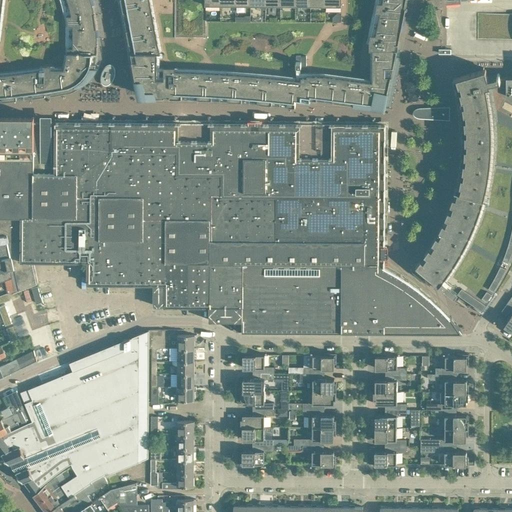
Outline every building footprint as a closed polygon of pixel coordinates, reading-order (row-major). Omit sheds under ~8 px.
[(0,0),(0,97),(3,97),(10,96),(18,95),(46,92),(46,90),(51,89),(51,90),(51,91),(70,88),(73,87),(76,85),(80,84),(83,82),(87,78),(90,75),(92,71),(94,67),(95,66),(96,62),(97,59),(98,51),(98,34),(97,26),(95,10),(94,2),(93,0),(0,0)] [(121,0),(139,94),(161,94),(165,94),(165,93),(170,93),(170,94),(190,95),(199,95),(205,95),(213,96),(235,97),(251,99),(258,99),(266,100),(273,101),(281,101),(293,103),(296,103),(296,97),(296,96),(310,98),(311,98),(311,95),(325,97),(340,99),(355,101),(370,103),(385,105),(391,74),(392,74),(398,46),(396,46),(397,40),(399,40),(407,0),(121,0)] [(511,15),(475,15),(475,41),(511,41),(511,15)] [(100,76),(100,79),(101,82),(103,85),(105,85),(107,85),(109,84),(112,82),(113,79),(115,76),(115,73),(115,69),(114,66),(113,64),(111,62),(109,63),(106,64),(104,66),(102,69),(101,72),(100,76)] [(511,75),(506,76),(500,76),(499,74),(497,74),(488,76),(487,70),(486,67),(475,70),(457,75),(454,76),(456,84),(459,97),(461,111),(462,125),(462,140),(461,154),(460,168),(457,181),(453,195),(448,208),(443,222),(436,234),(429,246),(421,257),(416,263),(438,281),(436,284),(445,291),(444,291),(457,300),(461,295),(482,310),(490,299),(494,293),(498,287),(502,281),(506,275),(509,268),(511,262),(511,75)] [(418,116),(449,117),(449,111),(449,105),(418,106),(416,107),(414,108),(412,109),(412,111),(412,113),(414,115),(416,115),(418,116)] [(0,205),(34,206),(34,189),(34,161),(31,161),(32,138),(34,138),(34,130),(34,121),(34,117),(34,115),(0,115),(0,205)] [(0,234),(6,234),(8,241),(12,256),(14,268),(16,276),(19,290),(38,283),(33,261),(88,261),(88,262),(83,262),(83,268),(88,268),(88,269),(88,273),(88,283),(154,283),(154,305),(209,306),(209,320),(236,320),(242,320),(242,322),(242,331),(342,332),(342,262),(384,261),(384,246),(385,124),(367,123),(348,123),(330,123),(311,123),(292,123),(276,123),(274,123),(263,123),(263,119),(255,119),(248,119),(248,123),(237,122),(183,122),(179,122),(55,121),(49,121),(40,121),(34,121),(34,130),(34,138),(32,138),(31,161),(34,161),(34,189),(34,206),(0,205),(0,234)] [(407,174),(407,186),(422,186),(422,178),(414,178),(414,174),(407,174)] [(6,234),(0,234),(0,242),(8,241),(6,234)] [(0,258),(4,258),(12,256),(8,241),(0,242),(0,258)] [(12,258),(0,260),(0,267),(13,265),(12,258)] [(342,262),(342,332),(369,332),(448,332),(462,332),(455,323),(452,318),(451,316),(450,316),(441,306),(431,297),(420,288),(414,284),(408,280),(396,272),(384,266),(384,261),(342,262)] [(58,326),(39,332),(47,357),(66,351),(58,326)] [(152,348),(157,348),(163,348),(163,329),(150,329),(150,348),(152,348)] [(149,416),(149,403),(149,348),(149,330),(146,331),(128,338),(70,362),(38,374),(41,383),(28,388),(25,390),(21,391),(25,402),(33,420),(28,422),(12,430),(10,430),(0,435),(0,450),(2,453),(10,463),(13,467),(16,472),(23,481),(24,481),(24,482),(30,489),(32,493),(40,487),(55,474),(67,466),(71,463),(73,467),(78,475),(77,475),(62,484),(67,492),(70,496),(84,487),(93,482),(92,481),(104,474),(104,475),(148,457),(149,416)] [(178,334),(178,348),(195,348),(195,334),(178,334)] [(195,361),(195,348),(178,348),(178,361),(195,361)] [(34,352),(34,350),(26,353),(31,363),(37,361),(34,352)] [(241,352),(241,363),(243,363),(243,367),(265,367),(265,354),(253,354),(253,352),(241,352)] [(336,363),(337,353),(337,352),(325,352),(325,354),(313,354),(313,367),(334,368),(335,363),(336,363)] [(31,363),(26,353),(21,356),(26,366),(31,363)] [(374,353),(374,363),(376,363),(376,368),(397,368),(397,355),(385,355),(386,353),(374,353)] [(436,367),(435,373),(443,373),(443,368),(467,368),(467,364),(469,364),(469,353),(457,353),(457,355),(441,355),(441,367),(436,367)] [(26,366),(21,356),(15,358),(20,368),(26,366)] [(20,368),(15,358),(10,361),(15,371),(20,368)] [(15,371),(10,361),(4,363),(9,374),(15,371)] [(195,373),(195,361),(178,361),(178,373),(195,373)] [(9,374),(4,363),(0,365),(0,369),(3,377),(4,376),(9,374)] [(418,371),(421,381),(428,380),(425,370),(418,371)] [(289,372),(274,372),(274,378),(274,381),(289,381),(289,372)] [(195,386),(195,373),(178,373),(177,386),(195,386)] [(241,382),(241,390),(265,390),(265,378),(243,378),(243,382),(241,382)] [(309,390),(309,391),(336,391),(336,383),(334,383),(334,378),(313,378),(313,390),(309,390)] [(374,383),(374,391),(397,391),(397,379),(376,379),(375,383),(374,383)] [(441,391),(469,392),(469,383),(467,383),(467,379),(445,379),(445,391),(441,391)] [(195,399),(195,386),(177,386),(171,386),(170,393),(177,393),(177,399),(195,399)] [(265,403),(265,390),(241,390),(241,398),(243,398),(243,403),(265,403)] [(0,419),(5,417),(9,416),(13,414),(15,413),(25,409),(18,391),(5,398),(10,409),(3,412),(2,409),(0,409),(0,402),(2,402),(0,398),(0,419)] [(336,399),(336,391),(309,391),(309,403),(303,402),(289,402),(289,408),(303,409),(310,409),(310,403),(334,403),(334,399),(336,399)] [(397,404),(397,391),(374,391),(373,399),(375,399),(375,403),(397,404)] [(469,400),(469,392),(441,391),(441,403),(427,403),(427,409),(435,409),(443,409),(443,404),(467,404),(467,400),(469,400)] [(8,427),(20,421),(21,423),(29,420),(25,409),(15,413),(13,414),(9,416),(5,417),(0,419),(0,435),(10,430),(8,427)] [(310,414),(310,409),(303,409),(303,415),(309,415),(308,427),(336,427),(336,419),(334,419),(334,414),(310,414)] [(443,415),(443,409),(435,409),(435,415),(441,415),(441,427),(468,428),(468,419),(467,419),(467,415),(443,415)] [(241,418),(241,426),(264,426),(265,414),(243,414),(243,418),(241,418)] [(373,419),(373,427),(397,427),(397,415),(375,415),(375,419),(373,419)] [(177,420),(177,434),(194,434),(195,420),(177,420)] [(272,422),(272,430),(285,431),(285,423),(272,422)] [(264,439),(264,426),(241,426),(241,434),(243,434),(243,439),(264,439)] [(336,435),(336,427),(308,427),(312,427),(312,439),(324,439),(334,439),(334,435),(336,435)] [(397,440),(397,427),(373,427),(373,435),(375,435),(375,440),(397,440)] [(468,436),(468,428),(441,427),(441,428),(445,428),(445,439),(445,440),(466,440),(466,436),(468,436)] [(194,447),(194,434),(177,434),(177,447),(194,447)] [(194,459),(194,447),(177,447),(177,459),(194,459)] [(241,454),(241,464),(241,465),(252,465),(252,463),(264,463),(264,450),(243,449),(243,454),(241,454)] [(312,450),(312,463),(324,463),(324,465),(336,465),(336,455),(334,455),(334,450),(312,450)] [(373,455),(373,465),(378,465),(385,465),(385,463),(397,464),(397,450),(375,450),(375,455),(373,455)] [(445,451),(445,452),(445,464),(456,464),(456,466),(468,466),(468,455),(466,455),(466,451),(445,451)] [(194,472),(194,459),(177,459),(177,472),(194,472)] [(60,486),(62,484),(76,474),(71,467),(56,477),(47,484),(34,495),(40,503),(47,511),(70,496),(67,492),(65,493),(60,486)] [(194,472),(177,472),(177,482),(163,482),(163,488),(181,488),(181,485),(194,485),(194,472)] [(76,511),(93,501),(88,495),(108,483),(104,475),(104,474),(92,481),(93,482),(84,487),(70,496),(47,511),(46,511),(76,511)] [(76,511),(106,511),(109,510),(108,508),(118,501),(119,500),(120,500),(120,502),(127,502),(127,495),(137,495),(138,482),(111,489),(93,501),(76,511)] [(137,504),(137,495),(127,495),(127,502),(120,502),(120,500),(119,500),(118,501),(119,504),(137,504)] [(151,511),(162,511),(162,499),(151,499),(151,511)] [(176,511),(194,511),(194,499),(176,499),(176,511)] [(246,511),(247,505),(240,505),(239,505),(235,505),(235,503),(234,503),(234,511),(246,511)] [(259,511),(260,505),(253,505),(252,505),(248,505),(248,503),(247,503),(247,505),(246,511),(259,511)] [(272,511),(273,505),(265,505),(260,505),(261,503),(260,503),(260,505),(259,511),(272,511)]
